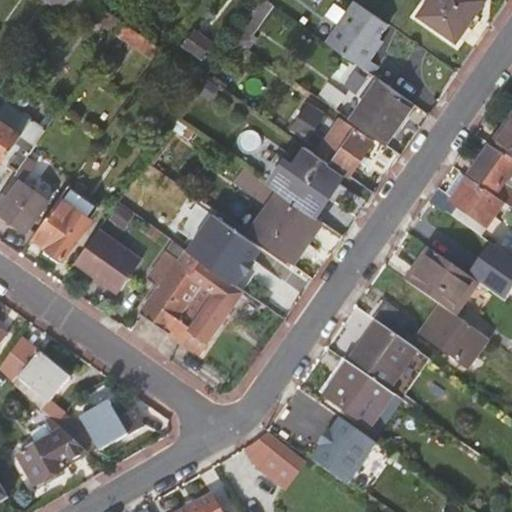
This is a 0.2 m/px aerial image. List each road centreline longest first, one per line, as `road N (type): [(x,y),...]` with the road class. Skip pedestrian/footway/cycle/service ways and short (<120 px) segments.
road 1 (residential): [(511,37),(266,397),(226,434)]
road 2 (residential): [(0,273),(226,434)]
road 3 (residential): [(226,434),(87,511)]
